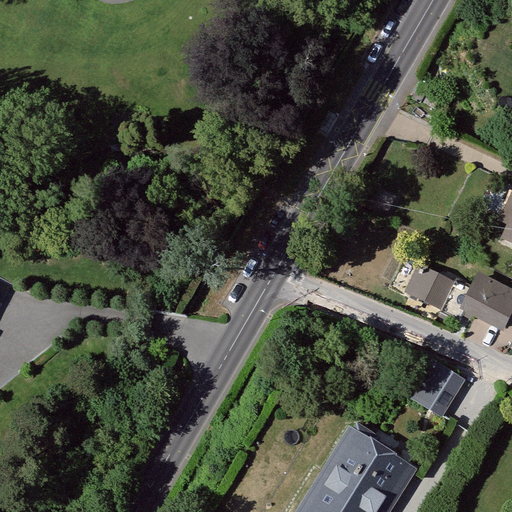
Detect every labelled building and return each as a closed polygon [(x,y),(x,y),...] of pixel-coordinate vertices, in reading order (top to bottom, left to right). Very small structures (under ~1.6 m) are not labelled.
[(377,188),(367,207),(387,217),(397,198),(377,188)] [(511,190),(498,221),(507,225),(501,238),(511,243),(511,190)] [(366,212),(348,206),(340,228),(358,234),(366,212)] [(439,311),(452,282),(416,266),(403,294),(439,311)] [(503,331),(511,313),(511,289),(477,273),(459,310),(503,331)] [(464,380),(430,360),(408,397),(442,418),(464,380)] [(389,511),(416,470),(347,428),(295,511),(389,511)]
